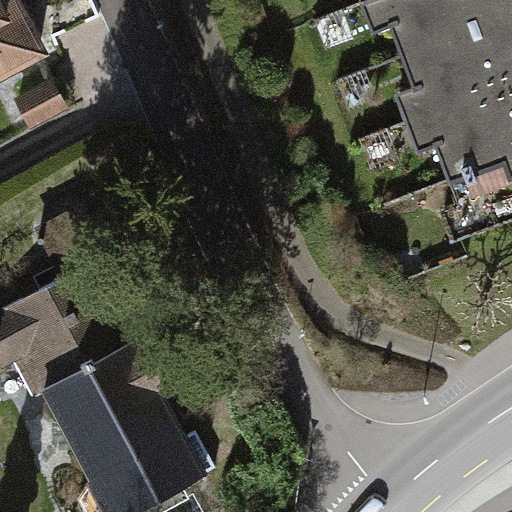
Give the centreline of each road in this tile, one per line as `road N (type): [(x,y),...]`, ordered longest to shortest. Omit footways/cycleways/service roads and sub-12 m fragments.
road 1 (residential): [(388,501),(317,406),(126,0)]
road 2 (secondary): [(388,501),(511,409)]
